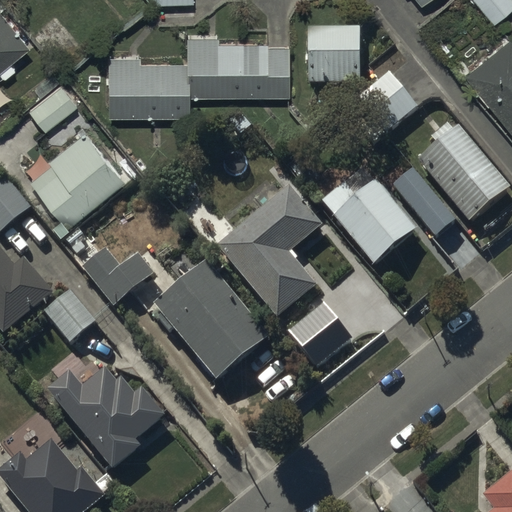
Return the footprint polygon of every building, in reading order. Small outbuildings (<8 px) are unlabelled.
[(511,0),(477,0),(492,17),(511,0)] [(0,5),(0,66),(3,71),(16,62),(9,53),(28,38),(2,4),(0,5)] [(359,26),(308,27),(309,82),(360,81),(359,26)] [(511,33),(509,29),(465,64),(511,123),(511,33)] [(109,51),(109,109),(189,110),(189,89),(289,90),(290,40),(267,39),(267,37),(217,36),(217,32),(187,31),(187,57),(139,56),(139,51),(109,51)] [(418,107),(389,72),(355,100),(384,135),(418,107)] [(45,124),(77,98),(61,80),(30,106),(45,124)] [(511,187),(459,126),(454,130),(448,123),(432,137),(437,142),(416,160),(470,222),(511,187)] [(68,220),(124,174),(83,126),(49,154),(51,156),(29,174),(68,220)] [(425,188),(404,162),(389,175),(411,200),(425,188)] [(363,168),(323,200),(373,263),(416,230),(376,180),(375,182),(363,168)] [(0,232),(31,209),(4,173),(0,176),(0,232)] [(322,224),(288,185),(218,245),(279,316),(315,285),(314,284),(327,273),(307,249),(295,259),(289,252),(322,224)] [(0,248),(0,325),(5,332),(53,292),(23,257),(14,265),(0,248)] [(114,306),(154,274),(137,253),(120,266),(106,248),(82,267),(114,306)] [(208,260),(155,303),(217,380),(270,337),(208,260)] [(95,323),(70,293),(46,312),(71,342),(95,323)] [(71,371),(48,390),(113,469),(140,447),(135,440),(165,415),(142,386),(134,393),(122,378),(117,382),(105,367),(83,386),(71,371)] [(21,453),(0,470),(0,478),(27,511),(85,511),(105,496),(82,469),(77,472),(53,442),(28,462),(21,453)] [(511,511),(511,469),(511,470),(481,495),(493,509),(489,511),(511,511)]
